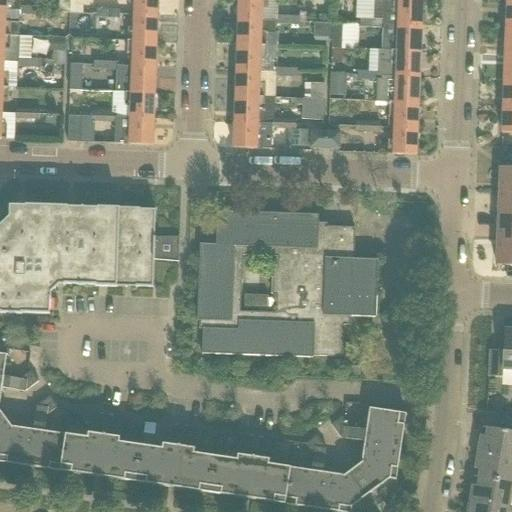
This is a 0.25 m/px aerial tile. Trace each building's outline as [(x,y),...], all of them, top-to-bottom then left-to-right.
[(21,0),(0,0),(0,10),(20,12),(20,8),(21,8),(21,0)] [(59,0),(59,13),(70,14),(70,0),(59,0)] [(158,0),(128,0),(129,4),(133,4),(132,16),(133,16),(158,17),(158,0)] [(278,0),(238,0),(238,20),(276,21),(276,17),(278,17),(278,0)] [(395,0),(393,0),(376,0),(375,0),(374,21),(384,21),(383,25),(422,27),(423,1),(395,0)] [(32,16),(32,8),(21,8),(20,8),(20,12),(20,16),(21,16),(32,16)] [(32,8),(32,16),(44,17),(44,8),(32,8)] [(0,36),(20,37),(21,16),(20,16),(20,12),(0,10),(0,36)] [(107,19),(108,10),(96,10),(96,18),(107,19)] [(120,11),(108,10),(107,19),(119,20),(120,11)] [(128,27),(128,42),(157,43),(158,17),(133,16),(133,28),(128,27)] [(266,47),(266,34),(276,34),(276,25),(288,26),(288,18),(278,17),(276,17),(276,21),(238,20),(237,46),(266,47)] [(300,18),(288,18),(288,26),(300,26),(300,23),(300,18)] [(371,29),(372,21),(360,20),(359,28),(371,29)] [(382,51),(391,52),(421,53),(422,27),(383,25),(384,21),(374,21),(372,21),(371,29),(383,29),(382,51)] [(329,25),(329,23),(319,23),(319,24),(314,24),(314,38),(329,39),(330,25),(329,25)] [(343,47),(358,48),(359,24),(344,24),(343,47)] [(330,25),(329,39),(329,42),(332,42),(332,49),(341,50),(342,25),(330,25)] [(8,63),(18,63),(19,63),(19,59),(20,37),(0,36),(0,62),(4,63),(8,63)] [(65,52),(66,40),(51,39),(50,51),(65,52)] [(128,42),(128,43),(117,42),(116,63),(106,62),(106,70),(117,71),(118,71),(118,67),(156,68),(157,43),(128,42)] [(236,72),(276,73),(276,68),(277,47),(266,47),(237,46),(236,72)] [(342,64),(343,51),(333,51),(332,64),(342,64)] [(421,53),(391,52),(391,77),(420,78),(421,53)] [(511,56),(504,56),(503,82),(511,82),(511,56)] [(30,60),(19,59),(19,63),(18,63),(18,67),(30,68),(30,60)] [(30,59),(30,68),(41,68),(42,60),(30,59)] [(0,62),(0,87),(9,88),(9,74),(4,74),(4,63),(0,62)] [(94,70),(106,70),(106,62),(94,62),(94,70)] [(71,65),(70,91),(81,91),(83,65),(71,65)] [(126,93),(155,94),(156,68),(118,67),(118,71),(117,71),(117,92),(126,93)] [(287,69),(276,68),(276,73),(276,77),(287,78),(287,69)] [(298,70),(287,69),(287,78),(298,78),(298,74),(298,70)] [(276,98),(276,77),(276,73),(236,72),(235,98),(276,99),(276,98)] [(369,80),(370,72),(358,72),(357,80),(369,80)] [(370,72),(369,80),(381,81),(382,73),(370,72)] [(331,74),(330,96),(336,96),(345,96),(346,75),(331,74)] [(420,78),(391,77),(390,103),(419,104),(420,78)] [(511,82),(503,82),(502,108),(511,108),(511,82)] [(305,100),(324,101),(324,100),(325,84),(305,84),(305,99),(305,100)] [(8,102),(9,88),(0,87),(0,113),(2,114),(3,102),(8,102)] [(126,93),(125,107),(131,107),(130,119),(154,120),(155,94),(126,93)] [(273,120),(274,120),(275,105),(302,106),(302,120),(323,121),(324,101),(305,100),(305,99),(303,99),(302,100),(276,98),(276,99),(235,98),(234,123),(272,124),(273,120)] [(418,130),(419,104),(390,103),(389,117),(393,117),(393,130),(418,130)] [(511,108),(502,108),(501,134),(511,134),(511,108)] [(15,119),(28,120),(28,111),(16,110),(15,114),(15,119)] [(41,112),(28,111),(28,120),(40,121),(41,112)] [(2,114),(0,113),(0,140),(14,141),(15,119),(15,114),(2,114)] [(104,122),(104,113),(92,113),(92,118),(92,122),(104,122)] [(104,113),(104,122),(115,123),(116,118),(116,113),(104,113)] [(68,143),(81,143),(82,117),(80,117),(69,117),(68,143)] [(130,119),(116,118),(115,123),(114,144),(124,145),(153,146),(154,120),(130,119)] [(262,150),(271,150),(272,129),(280,129),(280,120),(274,120),(273,120),(272,124),(234,123),(233,149),(262,150)] [(296,120),(280,120),(280,129),(295,129),(296,120)] [(368,132),(368,123),(356,122),(356,128),(355,132),(368,132)] [(380,133),(381,123),(368,123),(368,132),(380,133)] [(309,148),(310,131),(288,130),(287,147),(309,148)] [(418,130),(393,130),(393,141),(388,141),(388,155),(417,156),(418,130)] [(327,149),(327,133),(311,133),(310,148),(327,149)] [(331,149),(339,150),(340,150),(340,134),(331,133),(331,149)] [(511,168),(500,168),(499,193),(511,193),(511,168)] [(498,217),(511,217),(511,193),(499,193),(498,217)] [(140,209),(103,208),(97,208),(97,209),(67,208),(67,207),(25,206),(25,207),(9,206),(9,218),(0,225),(0,314),(22,315),(22,314),(50,315),(50,299),(51,299),(51,293),(59,286),(65,286),(65,284),(84,286),(95,286),(95,287),(137,289),(137,288),(153,288),(154,261),(179,262),(180,238),(155,238),(156,211),(140,210),(140,209)] [(203,329),(202,355),(313,359),(313,357),(343,358),(343,334),(344,317),(376,319),(378,261),(354,260),(355,229),(318,227),(319,216),(217,212),(216,245),(200,245),(197,321),(207,322),(207,329),(203,329)] [(511,217),(498,217),(497,242),(511,242),(511,217)] [(497,266),(511,266),(511,242),(497,242),(497,266)] [(490,351),(489,377),(502,378),(503,370),(511,370),(511,330),(504,330),(503,352),(490,351)] [(26,392),(39,383),(31,372),(20,380),(4,377),(7,356),(0,354),(0,429),(9,423),(5,419),(0,411),(0,405),(3,390),(26,393),(26,392)] [(324,474),(326,449),(317,437),(306,445),(314,455),(311,471),(269,464),(273,440),(241,435),(237,460),(194,453),(198,429),(166,424),(162,449),(119,442),(123,418),(91,413),(87,439),(45,432),(47,416),(58,408),(50,397),(37,407),(37,408),(33,431),(12,428),(9,423),(0,429),(0,463),(331,511),(351,511),(352,508),(366,497),(349,473),(343,477),(324,474)] [(350,429),(342,418),(331,426),(341,439),(366,442),(363,463),(357,467),(354,469),(349,473),(366,497),(372,493),(375,491),(389,480),(396,481),(406,415),(400,414),(369,409),(367,430),(350,428),(350,429)] [(511,419),(506,419),(504,431),(483,427),(478,453),(511,458),(511,419)] [(156,424),(145,423),(144,434),(155,435),(156,424)] [(511,458),(478,453),(475,470),(474,477),(511,484),(511,458)] [(470,502),(509,508),(511,492),(511,484),(474,477),(470,502)] [(508,511),(509,508),(470,502),(467,511),(508,511)]
